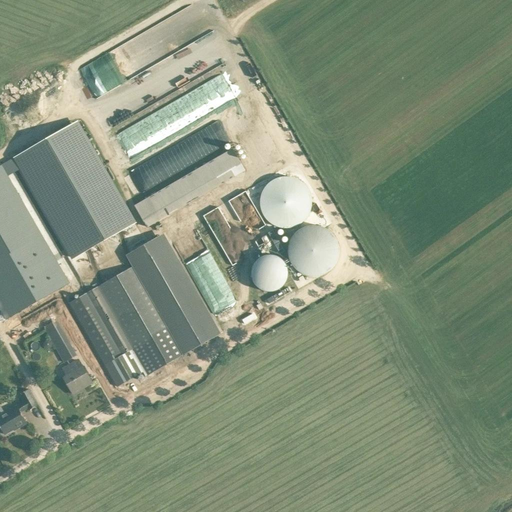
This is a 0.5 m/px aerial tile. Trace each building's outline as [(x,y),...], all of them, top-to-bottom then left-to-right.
[(107,123),(239,60),(227,34),(95,98),(107,123)] [(225,75),(115,129),(123,145),(125,144),(130,154),(238,101),(225,75)] [(178,169),(212,153),(202,132),(128,168),(139,191),(179,172),(178,169)] [(19,168),(73,264),(134,230),(80,133),(19,168)] [(233,148),(135,205),(148,227),(246,170),(233,148)] [(0,308),(6,318),(66,283),(1,170),(0,170),(0,308)] [(280,227),(286,228),(293,227),(299,225),(304,221),(308,217),(311,211),(312,208),(312,205),(313,202),(312,196),(310,190),(307,185),(302,181),(297,178),(291,176),(290,176),(288,175),(286,175),(280,176),(273,179),(268,183),(264,189),(261,195),(260,202),(261,208),(264,215),(268,220),(273,224),(280,227)] [(308,278),(315,279),(321,278),(327,276),(332,272),(336,267),(339,262),(340,259),(341,255),(341,252),(340,246),(338,241),(335,236),(331,232),(325,228),(320,227),(318,226),(316,226),(315,226),(308,227),(302,230),(296,234),(292,239),(289,246),(289,252),(289,259),(292,265),(296,271),(302,275),(308,278)] [(285,251),(273,230),(268,233),(273,242),(269,244),(261,230),(255,233),(265,252),(276,246),(280,254),(285,251)] [(157,237),(135,250),(193,350),(214,338),(157,237)] [(129,253),(136,265),(96,288),(89,292),(70,303),(98,351),(101,357),(109,371),(110,373),(118,387),(141,373),(144,371),(147,376),(193,350),(135,250),(129,253)] [(200,266),(210,293),(225,288),(215,260),(200,266)] [(255,278),(257,286),(263,291),(271,293),(279,291),(285,285),(286,276),(284,269),(278,263),(270,261),(262,264),(256,270),(255,278)] [(288,287),(267,299),(270,303),(291,291),(288,287)] [(41,319),(65,362),(77,355),(53,313),(41,319)] [(67,375),(64,378),(73,394),(93,383),(83,366),(81,368),(77,360),(63,368),(67,375)] [(2,430),(5,434),(17,427),(18,428),(27,422),(21,412),(28,408),(29,410),(38,405),(29,389),(20,394),(25,402),(18,406),(18,405),(5,412),(6,413),(0,416),(0,428),(0,429),(2,430)]
